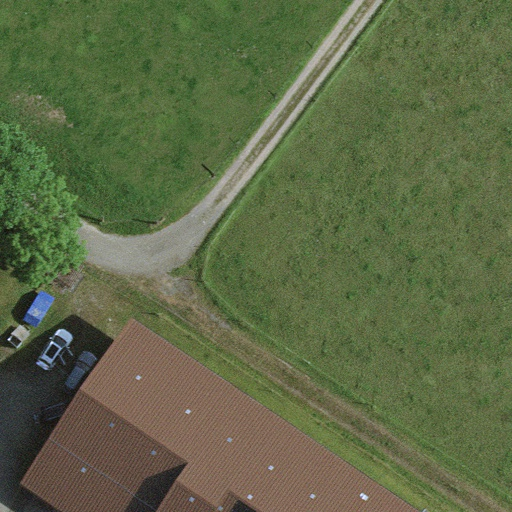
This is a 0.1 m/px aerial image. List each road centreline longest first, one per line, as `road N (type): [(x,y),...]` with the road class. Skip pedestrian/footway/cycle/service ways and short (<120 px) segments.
road 1 (track): [(488,511),(0,184)]
road 2 (track): [(158,290),(379,0)]
